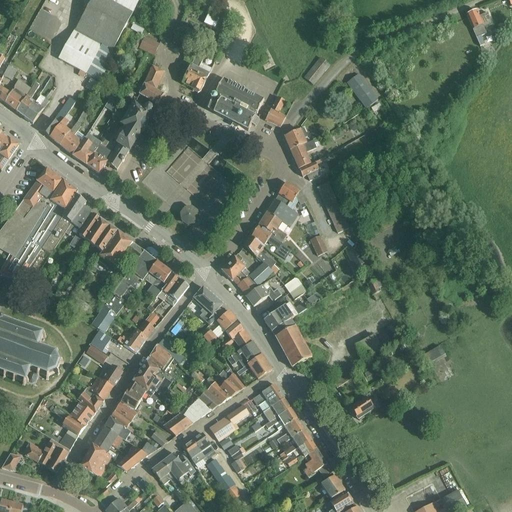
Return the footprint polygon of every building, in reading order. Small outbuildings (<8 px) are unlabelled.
[(58,60),(98,82),(116,54),(114,53),(140,0),(91,0),(75,31),(74,31),(58,60)] [(476,11),(476,12),(466,16),(480,47),(484,45),(481,37),(486,34),(484,29),(492,25),(487,13),(479,17),(476,11)] [(208,14),(204,24),(215,29),(219,19),(208,14)] [(145,38),(139,50),(154,58),(160,46),(145,38)] [(200,93),(209,75),(208,75),(211,70),(200,65),(203,60),(193,55),(187,53),(182,64),(190,68),(182,85),(192,89),(192,90),(192,92),(197,94),(200,93)] [(313,86),(329,66),(320,59),(304,79),(313,86)] [(16,71),(8,67),(3,77),(11,81),(16,71)] [(143,86),(139,95),(157,105),(163,95),(155,91),(164,72),(152,67),(143,86)] [(42,89),(51,77),(44,71),(35,83),(42,89)] [(347,84),(366,110),(378,101),(358,75),(347,84)] [(94,94),(99,84),(90,79),(85,88),(94,94)] [(256,115),(264,101),(222,80),(215,95),(214,95),(211,96),(210,98),(211,100),(212,101),(207,110),(213,113),(213,114),(227,121),(227,127),(230,128),(236,131),(239,133),(243,129),(248,132),(251,126),(255,127),(259,120),(254,117),(255,114),(256,115)] [(0,88),(0,101),(5,104),(16,113),(29,93),(31,90),(19,81),(10,95),(0,88)] [(29,93),(16,113),(23,118),(35,103),(30,99),(34,94),(39,87),(35,84),(31,90),(29,93)] [(139,84),(135,94),(139,95),(143,86),(139,84)] [(48,96),(45,100),(40,107),(35,103),(23,118),(32,125),(49,103),(47,101),(49,98),(48,96)] [(50,138),(67,115),(70,110),(71,110),(76,103),(69,99),(65,105),(66,106),(54,121),(51,119),(41,131),(50,138)] [(264,122),(280,129),(285,118),(278,114),(285,103),(277,99),(264,122)] [(112,154),(106,164),(117,171),(122,163),(123,163),(124,161),(124,159),(129,151),(130,149),(131,150),(133,146),(133,145),(134,144),(135,145),(141,136),(139,135),(141,132),(144,131),(148,125),(147,123),(151,116),(150,115),(151,112),(150,110),(148,109),(147,109),(139,104),(137,107),(134,105),(124,121),(122,125),(113,139),(119,143),(118,144),(112,154)] [(378,105),(370,110),(373,114),(381,109),(378,105)] [(83,112),(77,123),(81,126),(87,115),(83,112)] [(67,115),(50,138),(60,146),(69,134),(70,133),(64,129),(72,119),(67,115)] [(69,134),(60,146),(72,157),(84,140),(85,138),(77,133),(82,127),(81,126),(77,123),(70,133),(69,134)] [(353,124),(347,128),(349,132),(354,133),(357,131),(353,124)] [(290,152),(305,145),(306,145),(303,139),(307,138),(303,129),(284,138),(290,152)] [(8,162),(19,147),(9,140),(1,134),(0,135),(0,155),(1,156),(0,158),(0,169),(1,170),(7,161),(8,162)] [(72,157),(86,167),(101,144),(87,135),(85,138),(84,140),(72,157)] [(305,145),(290,152),(298,171),(310,165),(305,154),(316,149),(312,142),(306,145),(305,145)] [(100,145),(86,167),(99,175),(106,164),(112,154),(100,145)] [(310,165),(298,171),(302,178),(306,176),(309,182),(321,176),(318,170),(316,166),(322,163),(321,163),(326,160),(325,158),(310,165)] [(51,201),(64,182),(47,169),(36,182),(37,183),(2,229),(0,232),(0,249),(9,255),(15,258),(51,201)] [(15,258),(9,255),(0,272),(0,273),(19,284),(31,264),(41,249),(63,218),(76,196),(77,193),(64,182),(51,201),(15,258)] [(275,201),(291,212),(298,202),(300,206),(305,204),(299,192),(285,184),(275,201)] [(319,194),(330,189),(328,184),(317,189),(319,194)] [(330,189),(319,194),(321,199),(332,194),(330,189)] [(334,199),(332,194),(321,199),(324,204),(334,199)] [(63,218),(41,249),(51,255),(65,233),(83,208),(86,205),(76,196),(63,218)] [(334,199),(324,204),(326,209),(337,204),(334,199)] [(291,212),(275,201),(266,214),(278,221),(285,226),(289,228),(297,215),(291,212)] [(337,204),(326,209),(328,214),(339,210),(337,204)] [(83,208),(65,233),(69,236),(75,227),(80,230),(91,214),(83,208)] [(193,225),(197,220),(196,213),(191,209),(184,210),(180,215),(181,222),(187,226),(193,225)] [(341,215),(339,210),(328,214),(330,219),(341,215)] [(91,214),(80,230),(69,246),(71,247),(70,249),(73,251),(81,238),(86,242),(101,221),(91,214)] [(278,221),(266,214),(258,227),(274,237),(273,239),(281,244),(287,236),(281,232),(285,226),(278,221)] [(343,220),(341,215),(330,219),(333,224),(343,220)] [(346,225),(343,220),(333,224),(335,230),(346,225)] [(107,226),(101,221),(86,242),(103,254),(117,233),(112,229),(109,227),(107,226)] [(314,224),(306,228),(310,238),(319,235),(314,224)] [(346,225),(335,230),(337,235),(348,230),(346,225)] [(274,237),(258,227),(250,239),(263,247),(267,242),(268,243),(269,246),(272,246),(278,250),(275,254),(285,260),(290,252),(281,244),(273,239),(274,237)] [(114,269),(126,253),(132,245),(117,233),(103,254),(97,262),(105,268),(105,269),(112,274),(116,270),(114,269)] [(310,241),(317,257),(327,253),(319,237),(310,241)] [(244,248),(247,252),(256,259),(263,265),(269,271),(274,267),(275,265),(268,259),(268,260),(260,253),(264,248),(263,247),(250,239),(244,248)] [(132,245),(126,253),(137,261),(144,253),(132,245)] [(144,253),(137,261),(130,271),(92,326),(103,333),(116,315),(117,315),(129,300),(129,301),(145,280),(157,264),(157,263),(160,259),(159,255),(151,248),(147,248),(144,253)] [(359,248),(346,255),(354,270),(367,263),(359,248)] [(394,249),(387,252),(390,258),(396,254),(394,249)] [(222,271),(221,272),(222,272),(227,277),(232,282),(235,284),(237,286),(246,298),(262,287),(260,285),(272,274),(269,271),(263,265),(249,278),(248,276),(249,274),(243,267),(246,264),(240,258),(237,255),(234,259),(233,260),(222,271)] [(164,284),(171,274),(157,264),(145,280),(152,285),(147,292),(156,299),(158,296),(166,286),(164,284)] [(274,267),(269,271),(272,274),(274,276),(279,271),(274,267)] [(180,281),(171,274),(164,284),(166,286),(158,296),(164,301),(165,300),(180,281)] [(375,282),(373,278),(364,282),(372,297),(373,297),(374,299),(380,296),(379,294),(385,290),(384,287),(385,287),(381,279),(375,282)] [(284,288),(289,295),(301,287),(296,279),(284,288)] [(180,281),(165,300),(173,307),(175,304),(188,288),(180,281)] [(309,281),(303,285),(307,290),(313,286),(309,281)] [(246,298),(254,308),(269,298),(272,302),(281,296),(277,290),(273,293),(270,289),(266,292),(262,287),(246,298)] [(289,295),(294,301),(306,293),(301,287),(289,295)] [(203,289),(192,301),(202,309),(200,312),(202,314),(199,317),(209,326),(221,317),(224,313),(219,309),(222,306),(203,289)] [(366,298),(312,318),(319,337),(373,317),(366,298)] [(303,304),(293,311),(298,317),(307,310),(303,304)] [(284,308),(263,322),(269,331),(271,333),(290,321),(298,317),(293,311),(289,305),(284,308)] [(220,326),(211,333),(207,328),(200,334),(210,345),(216,339),(225,332),(237,322),(228,312),(225,315),(217,322),(220,326)] [(152,313),(145,321),(151,326),(158,318),(152,313)] [(137,314),(132,322),(135,324),(141,317),(137,314)] [(0,323),(0,374),(4,376),(3,378),(5,378),(6,376),(13,379),(12,381),(14,382),(15,380),(23,383),(22,385),(24,386),(25,384),(34,387),(38,377),(40,374),(46,376),(46,380),(49,380),(49,377),(55,374),(58,376),(60,374),(57,372),(59,365),(63,364),(63,362),(59,363),(56,355),(59,353),(56,351),(54,354),(48,352),(49,349),(47,348),(46,351),(38,348),(42,338),(45,339),(46,337),(43,336),(44,333),(42,332),(41,335),(33,332),(33,330),(32,329),(31,331),(24,328),(24,327),(22,326),(22,328),(14,325),(15,323),(13,323),(13,324),(3,321),(4,318),(2,317),(1,320),(0,319),(0,322),(0,323)] [(147,339),(154,329),(151,326),(145,321),(138,331),(147,339)] [(290,321),(271,333),(277,343),(297,331),(290,321)] [(237,322),(225,332),(230,339),(220,346),(223,350),(225,349),(233,342),(232,341),(233,340),(241,351),(251,343),(243,331),(237,322)] [(109,328),(105,334),(112,339),(116,333),(109,328)] [(147,339),(138,331),(136,330),(128,341),(124,337),(122,339),(120,338),(118,342),(136,355),(147,339)] [(297,331),(277,343),(284,356),(287,361),(292,370),(311,358),(297,331)] [(97,343),(103,334),(99,332),(94,340),(97,343)] [(97,343),(94,340),(91,344),(102,352),(105,349),(111,340),(103,334),(97,343)] [(374,336),(355,346),(362,360),(381,350),(374,336)] [(243,368),(261,356),(257,351),(251,343),(241,351),(227,360),(231,367),(238,362),(243,368)] [(157,346),(148,360),(164,373),(172,363),(175,366),(177,364),(174,360),(166,353),(157,346)] [(103,366),(108,358),(91,347),(86,354),(103,366)] [(172,347),(166,353),(174,360),(177,364),(178,366),(185,358),(172,347)] [(83,355),(78,363),(83,367),(88,359),(83,355)] [(243,368),(236,373),(239,378),(249,370),(257,381),(271,372),(272,371),(261,356),(243,368)] [(148,360),(138,375),(146,380),(145,382),(156,390),(157,389),(164,394),(174,381),(164,373),(148,360)] [(99,379),(113,388),(123,374),(113,366),(108,373),(105,371),(99,379)] [(371,371),(363,376),(365,380),(373,376),(371,371)] [(220,389),(230,399),(244,389),(232,375),(230,378),(223,372),(219,377),(225,383),(220,389)] [(203,381),(196,374),(191,379),(199,386),(203,381)] [(138,375),(133,383),(146,393),(145,394),(149,397),(156,402),(158,399),(152,395),(156,390),(145,382),(146,380),(138,375)] [(346,377),(333,385),(337,391),(350,383),(346,377)] [(113,388),(99,379),(98,379),(90,389),(88,388),(87,389),(94,394),(94,393),(104,401),(113,388)] [(230,399),(220,389),(210,380),(207,382),(212,386),(207,392),(221,405),(230,399)] [(133,383),(120,403),(133,412),(135,410),(142,399),(146,402),(149,397),(145,394),(146,393),(133,383)] [(177,384),(175,386),(184,394),(186,391),(177,384)] [(261,394),(252,400),(257,407),(258,407),(262,414),(270,408),(283,400),(274,386),(261,394)] [(94,394),(87,389),(86,389),(78,401),(80,403),(95,414),(104,401),(94,393),(94,394)] [(221,405),(207,392),(206,392),(199,400),(211,411),(221,405)] [(369,403),(374,399),(370,394),(359,401),(360,402),(350,409),(358,421),(358,420),(359,421),(363,418),(374,410),(369,403)] [(283,400),(270,408),(262,414),(269,424),(290,409),(283,400)] [(95,414),(80,403),(70,417),(85,428),(95,414)] [(120,403),(114,412),(131,423),(137,415),(138,416),(140,414),(135,410),(133,412),(120,403)] [(85,428),(70,417),(63,412),(56,407),(53,412),(66,422),(62,426),(68,431),(78,438),(85,428)] [(242,407),(208,430),(217,443),(235,431),(232,427),(248,416),(242,407)] [(172,421),(163,428),(175,438),(193,425),(191,423),(180,416),(169,409),(166,413),(175,420),(172,421)] [(290,409),(269,424),(265,426),(267,430),(274,425),(278,431),(283,428),(296,419),(290,409)] [(180,416),(191,423),(194,418),(183,411),(180,416)] [(114,412),(110,419),(132,434),(133,432),(127,428),(131,423),(114,412)] [(110,419),(104,428),(117,437),(123,440),(125,442),(131,433),(110,419)] [(296,419),(283,428),(287,434),(276,442),(280,447),(291,439),(303,431),(296,419)] [(257,424),(250,429),(254,434),(260,429),(257,424)] [(104,428),(98,437),(112,446),(117,437),(104,428)] [(295,445),(283,453),(284,453),(286,456),(286,457),(297,449),(310,441),(303,431),(291,439),(295,445)] [(46,432),(44,435),(52,440),(70,452),(76,441),(66,435),(63,440),(59,437),(57,439),(46,432)] [(167,443),(155,433),(151,438),(162,447),(167,443)] [(201,435),(192,442),(204,459),(214,453),(201,435)] [(112,446),(98,437),(92,446),(111,458),(114,460),(117,456),(109,451),(112,446)] [(70,452),(52,440),(50,443),(44,452),(29,444),(24,453),(27,454),(25,456),(46,468),(56,475),(70,452)] [(307,456),(316,450),(310,441),(297,449),(301,456),(296,459),(295,457),(285,463),(288,467),(297,461),(298,462),(307,456)] [(192,442),(182,448),(195,466),(198,470),(205,465),(204,464),(206,462),(204,459),(192,442)] [(224,442),(219,445),(223,452),(228,448),(224,442)] [(99,479),(111,458),(92,446),(85,460),(80,469),(99,479)] [(127,457),(136,466),(147,457),(141,452),(133,447),(129,450),(131,453),(127,457)] [(235,447),(227,453),(230,458),(239,452),(238,451),(235,447)] [(144,448),(141,452),(147,457),(152,454),(144,448)] [(332,473),(326,466),(316,450),(307,456),(311,462),(304,466),(307,470),(303,472),(307,478),(317,471),(323,479),(331,473),(332,473)] [(173,454),(162,463),(177,482),(188,474),(190,477),(196,473),(187,461),(181,465),(173,454)] [(2,469),(12,472),(14,473),(17,468),(15,467),(21,458),(10,456),(2,469)] [(136,466),(127,457),(116,467),(126,473),(136,466)] [(235,486),(228,477),(227,478),(220,467),(219,468),(214,461),(206,467),(224,493),(235,486)] [(244,470),(238,461),(231,466),(237,475),(244,470)] [(181,487),(177,482),(162,463),(152,471),(163,486),(169,481),(176,490),(181,487)] [(111,484),(118,478),(113,474),(106,482),(111,484)] [(430,475),(402,488),(403,491),(396,494),(399,500),(435,483),(430,475)] [(344,492),(334,477),(320,485),(330,500),(344,492)] [(150,488),(143,480),(138,485),(144,492),(150,488)] [(100,502),(110,493),(105,488),(93,499),(100,502)] [(106,511),(105,511),(122,511),(126,509),(121,503),(130,495),(127,492),(118,500),(109,508),(106,511)] [(341,511),(353,504),(351,502),(345,493),(337,499),(329,505),(333,509),(328,511),(341,511)] [(139,497),(126,509),(122,511),(128,511),(141,500),(139,497)] [(157,497),(152,501),(158,508),(163,504),(157,497)] [(9,511),(12,504),(1,501),(0,504),(0,511),(9,511)]
